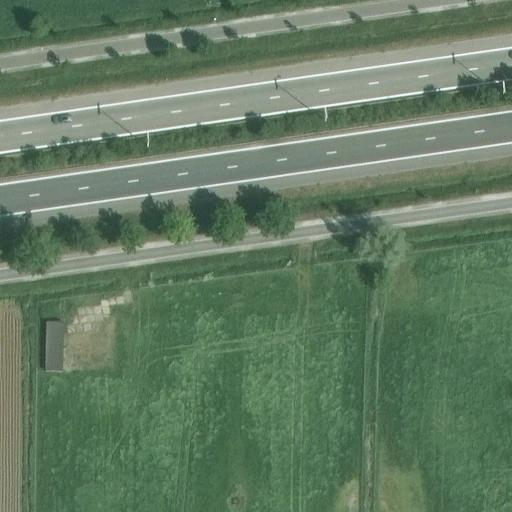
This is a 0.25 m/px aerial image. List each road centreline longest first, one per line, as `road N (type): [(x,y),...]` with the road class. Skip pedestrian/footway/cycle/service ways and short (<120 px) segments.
road 1 (motorway): [(511,63),(0,137)]
road 2 (motorway): [(0,199),(511,126)]
road 3 (unclassified): [(511,204),(0,276)]
road 4 (tertiary): [(0,64),(446,0)]
